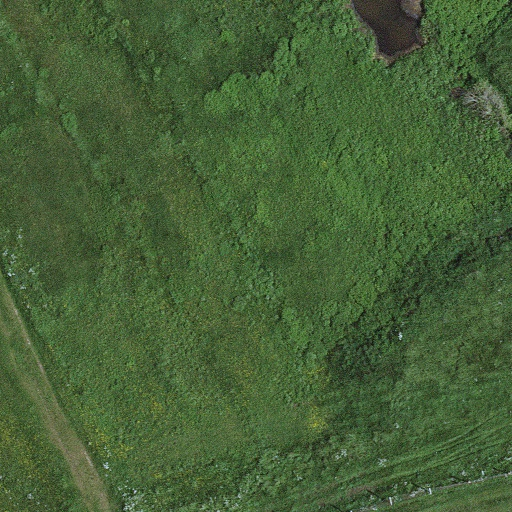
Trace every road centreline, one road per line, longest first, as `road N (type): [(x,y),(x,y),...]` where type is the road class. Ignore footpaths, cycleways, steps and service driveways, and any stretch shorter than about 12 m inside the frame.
road 1 (track): [(0,257),(108,511)]
road 2 (track): [(271,511),(511,437)]
